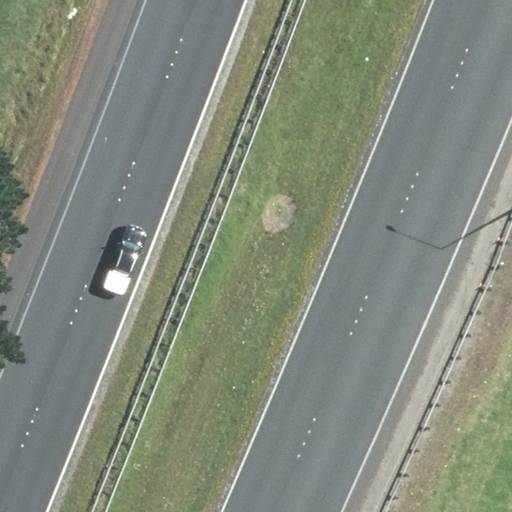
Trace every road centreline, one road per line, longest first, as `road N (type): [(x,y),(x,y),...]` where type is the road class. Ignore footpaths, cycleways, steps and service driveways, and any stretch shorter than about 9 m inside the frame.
road 1 (motorway): [(484,0),(354,338),(275,511)]
road 2 (motorway): [(0,488),(191,0)]
